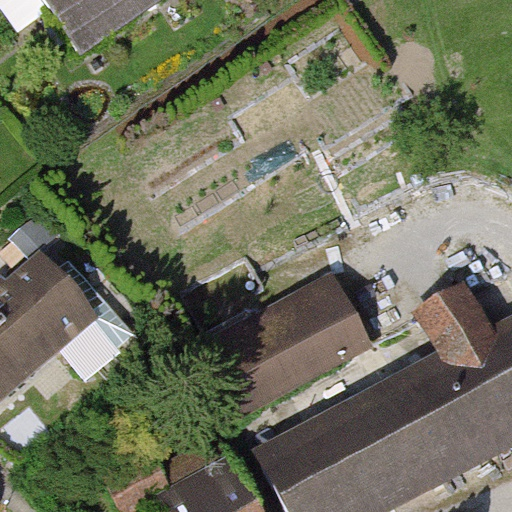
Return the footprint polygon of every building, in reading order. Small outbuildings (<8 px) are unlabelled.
[(41,0),(54,18),(78,1),(106,41),(162,2),(161,1),(163,0),(41,0)] [(0,308),(0,404),(31,377),(29,375),(91,323),(45,270),(0,308)] [(262,469),(284,511),(389,511),(511,447),(511,337),(489,349),(465,304),(427,324),(451,369),(262,469)] [(91,376),(134,327),(110,306),(67,355),(91,376)] [(259,327),(203,358),(238,422),(364,353),(341,310),(271,348),(259,327)] [(164,511),(257,511),(226,452),(217,456),(214,450),(193,461),(208,489),(164,511)]
